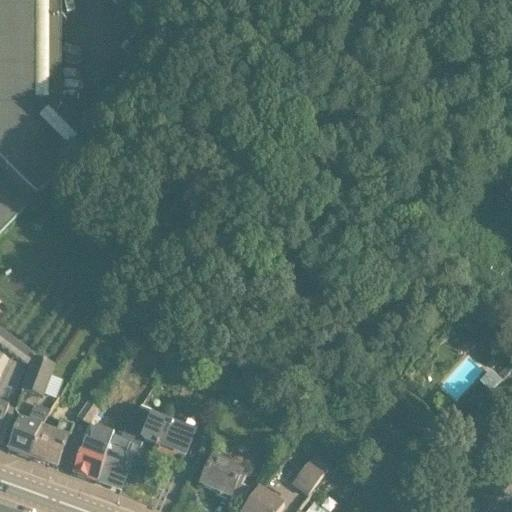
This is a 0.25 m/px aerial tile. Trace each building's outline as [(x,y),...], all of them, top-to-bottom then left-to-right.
[(0,0),(0,238),(37,199),(38,199),(93,139),(61,109),(60,0),(0,0)] [(334,326),(340,303),(314,295),(309,315),(323,319),(322,323),(334,326)] [(34,356),(0,331),(0,348),(26,367),(34,356)] [(508,366),(498,356),(493,361),(503,371),(508,366)] [(43,401),(46,392),(55,367),(34,359),(22,393),(43,401)] [(496,378),(485,389),(490,395),(501,383),(496,378)] [(88,429),(89,428),(100,412),(101,409),(91,402),(77,421),(88,429)] [(122,489),(123,488),(126,478),(137,449),(138,450),(141,444),(151,416),(153,412),(139,407),(132,419),(120,442),(113,439),(97,486),(99,487),(120,495),(122,489)] [(31,462),(41,432),(42,429),(50,417),(34,411),(28,427),(18,424),(8,454),(31,462)] [(0,450),(0,451),(12,418),(0,413),(0,450)] [(153,460),(170,466),(173,460),(184,465),(196,433),(151,416),(141,444),(157,450),(153,460)] [(41,432),(31,462),(58,472),(68,442),(72,429),(61,425),(56,438),(41,432)] [(97,486),(113,439),(110,438),(110,437),(102,434),(95,451),(84,447),(73,477),(97,486)] [(309,499),(332,469),(316,457),(292,487),(309,499)] [(243,507),(249,493),(241,489),(247,477),(212,462),(201,488),(243,507)] [(281,511),(283,509),(258,492),(244,511),(281,511)]
